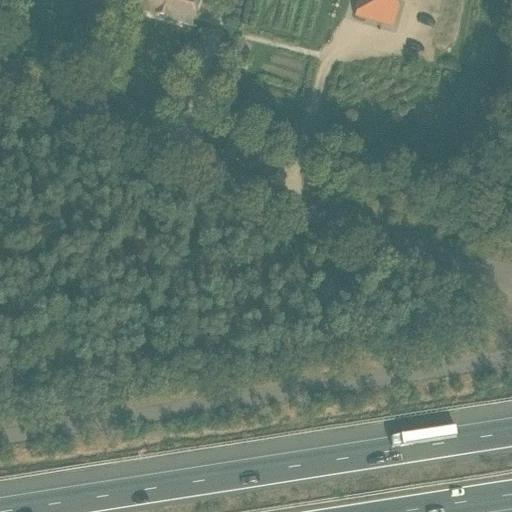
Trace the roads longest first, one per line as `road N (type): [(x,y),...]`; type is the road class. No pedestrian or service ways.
road 1 (unclassified): [(511,274),(376,234),(0,78)]
road 2 (unclassified): [(511,356),(0,437)]
road 3 (motorway): [(511,432),(2,511)]
